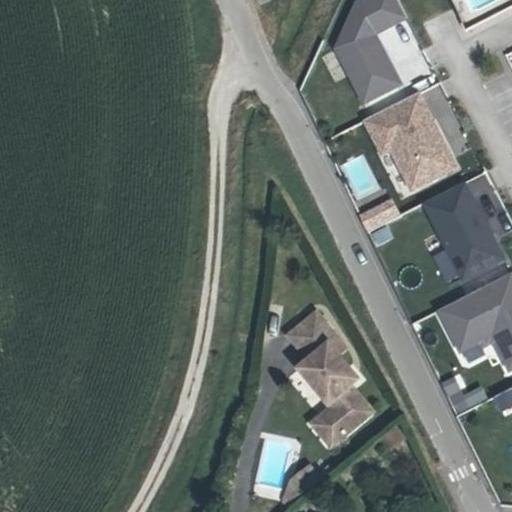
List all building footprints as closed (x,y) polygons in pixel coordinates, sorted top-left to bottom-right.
[(408,17),(398,0),(366,0),(358,4),(338,48),(365,103),(400,84),(381,47),(377,49),(370,36),(408,17)] [(419,94),(366,121),(376,141),(385,136),(413,191),(457,168),(433,120),(424,125),(420,117),(428,112),(419,94)] [(340,165),(357,200),(380,188),(363,154),(340,165)] [(464,183),(426,203),(464,279),(503,259),(464,183)] [(368,232),(400,215),(390,196),(358,213),(368,232)] [(402,286),(419,287),(419,268),(402,268),(402,286)] [(511,275),(511,274),(441,309),(461,350),(481,340),(476,330),(492,322),(499,337),(495,339),(510,369),(511,368),(511,275)] [(318,319),(291,342),(311,366),(301,375),(333,414),(323,423),(341,445),(374,418),(350,388),(353,386),(346,378),(350,374),(328,348),(337,341),(318,319)] [(312,473),(293,489),(305,503),(324,487),(312,473)]
